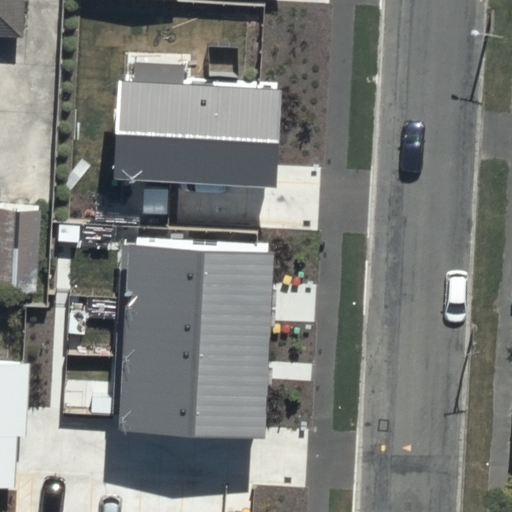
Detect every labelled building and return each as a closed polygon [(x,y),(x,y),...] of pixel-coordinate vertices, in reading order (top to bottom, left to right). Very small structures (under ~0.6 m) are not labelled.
[(0,0),(0,40),(20,41),(21,0),(0,0)] [(281,88),(118,80),(113,181),(276,188),(281,88)] [(37,206),(0,205),(0,283),(33,286),(37,206)] [(277,250),(132,242),(121,430),(266,438),(277,250)] [(0,490),(18,491),(21,435),(25,435),(29,364),(0,362),(0,490)]
